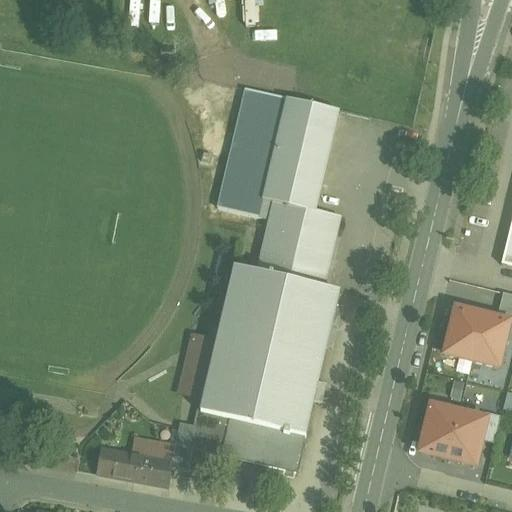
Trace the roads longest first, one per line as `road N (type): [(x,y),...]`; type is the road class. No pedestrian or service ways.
road 1 (secondary): [(467,79),(372,468)]
road 2 (residential): [(7,483),(171,511)]
road 3 (residential): [(372,468),(511,501)]
